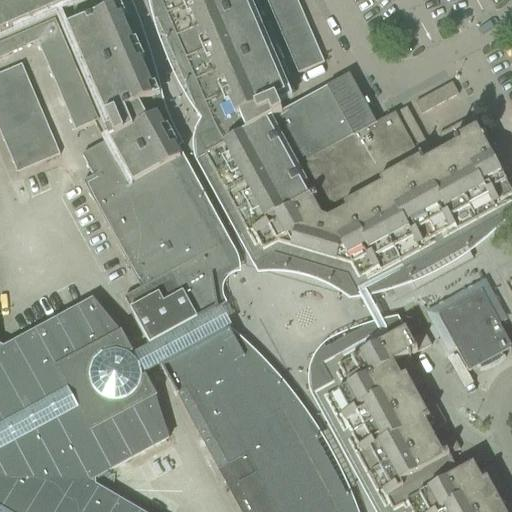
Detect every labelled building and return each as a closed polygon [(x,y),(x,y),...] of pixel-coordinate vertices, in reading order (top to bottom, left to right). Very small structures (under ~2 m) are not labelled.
[(216,250),(213,245),(170,166),(180,161),(180,162),(181,161),(180,158),(179,159),(168,140),(170,140),(168,137),(167,138),(157,119),(158,119),(157,116),(156,116),(156,117),(154,118),(146,104),(156,99),(118,9),(117,9),(113,0),(0,0),(0,60),(37,45),(75,134),(106,121),(114,140),(82,157),(93,178),(83,184),(140,291),(123,300),(134,320),(133,320),(149,348),(218,311),(212,279),(231,269),(220,248),(216,250)] [(205,156),(246,233),(251,231),(312,198),(297,169),(353,138),(375,126),(349,77),(281,114),(276,102),(294,94),(253,0),(157,0),(212,127),(213,129),(216,128),(225,144),(223,145),(223,146),(205,156)] [(264,0),(268,9),(288,0),(264,0)] [(278,31),(304,20),(295,0),(288,0),(268,9),(278,31)] [(288,54),(314,42),(304,20),(278,31),(288,54)] [(297,76),(323,65),(314,42),(288,54),(297,76)] [(0,93),(28,82),(21,67),(0,75),(0,93)] [(0,122),(38,106),(28,82),(0,93),(0,122)] [(421,116),(458,96),(451,85),(415,105),(421,116)] [(0,136),(0,137),(43,119),(38,106),(0,122),(0,136)] [(446,152),(433,159),(406,110),(375,126),(353,138),(297,169),(312,198),(251,231),(252,232),(253,232),(263,251),(273,259),(347,280),(359,279),(365,291),(366,294),(475,235),(478,225),(476,222),(495,211),(493,206),(511,196),(476,130),(468,134),(463,123),(438,137),(446,152)] [(25,142),(49,132),(43,119),(0,137),(6,150),(25,142)] [(35,167),(59,157),(49,132),(25,142),(35,167)] [(17,175),(35,167),(25,142),(6,150),(17,175)] [(511,351),(499,327),(481,294),(437,318),(468,375),(479,369),(480,372),(479,372),(479,374),(482,373),(486,372),(498,365),(504,360),(504,359),(503,360),(501,357),(511,351)] [(0,511),(132,511),(93,489),(93,481),(168,440),(155,401),(156,400),(145,379),(143,380),(141,380),(141,379),(139,379),(135,372),(129,361),(130,359),(129,358),(130,357),(132,356),(121,335),(120,335),(94,303),(3,352),(0,350),(0,511)] [(402,327),(400,328),(397,323),(319,366),(324,375),(320,390),(320,391),(321,392),(326,401),(327,401),(333,412),(334,412),(338,418),(335,419),(336,420),(342,417),(362,454),(357,457),(378,496),(383,493),(393,511),(408,504),(411,511),(511,511),(511,503),(492,466),(477,474),(470,462),(455,470),(448,457),(459,451),(452,439),(437,447),(430,434),(445,425),(408,357),(411,355),(412,357),(431,347),(425,336),(423,337),(421,332),(414,336),(410,329),(408,328),(408,327),(407,327),(406,327),(404,327),(403,327),(402,327)] [(338,511),(284,410),(244,360),(229,332),(160,369),(176,397),(239,511),(338,511)]
